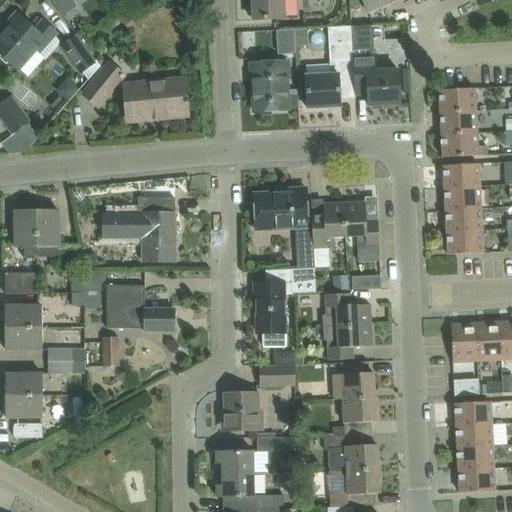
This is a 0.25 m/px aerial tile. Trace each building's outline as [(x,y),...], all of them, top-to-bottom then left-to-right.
[(56,0),(66,14),(77,6),(74,1),(74,0),(56,0)] [(285,19),(283,0),(251,0),(253,20),(285,19)] [(363,0),(368,12),(387,3),(385,0),(363,0)] [(128,11),(118,19),(125,27),(134,19),(128,11)] [(5,31),(0,36),(0,53),(1,55),(7,59),(9,61),(18,70),(19,69),(28,77),(45,57),(40,52),(53,38),(54,36),(56,34),(42,21),(34,30),(18,16),(5,31)] [(352,48),(353,55),(355,95),(368,95),(368,106),(400,104),(398,70),(378,71),(375,71),(373,26),(351,27),(352,48)] [(355,99),(355,95),(353,55),(352,48),(351,27),(328,28),(330,75),(306,76),(307,109),(340,107),(340,99),(355,99)] [(294,30),(295,59),(302,59),(301,40),(307,40),(307,29),(294,30)] [(83,71),(90,81),(105,64),(101,58),(94,62),(76,37),(62,47),(80,73),(83,71)] [(255,91),(252,91),(253,112),(288,110),(288,109),(298,109),(297,93),(287,94),(287,79),(289,79),(288,62),(254,64),(255,91)] [(90,82),(98,77),(83,94),(98,107),(124,77),(109,64),(107,67),(105,64),(90,81),(90,82)] [(66,78),(55,90),(67,102),(78,89),(66,78)] [(184,79),(124,85),(128,122),(187,116),(186,104),(188,104),(188,99),(186,99),(184,79)] [(475,89),(445,90),(439,91),(440,113),(476,111),(475,89)] [(0,116),(12,133),(28,122),(10,97),(0,104),(0,116)] [(440,113),(441,135),(477,134),(476,111),(440,113)] [(478,156),(478,155),(486,154),(486,147),(478,148),(477,134),(441,135),(442,158),(478,156)] [(479,164),(443,166),(444,188),(480,186),(479,164)] [(445,211),(481,209),(480,186),(444,188),(445,211)] [(280,190),(280,194),(254,195),(256,229),(308,227),(307,209),(306,189),(280,190)] [(132,239),(132,238),(143,238),(143,262),(175,262),(174,198),(138,198),(138,214),(114,214),(113,239),(132,239)] [(359,263),(360,263),(380,262),(378,221),(366,221),(365,202),(344,203),(346,238),(357,237),(359,263)] [(334,238),(346,238),(344,203),(323,204),(324,223),(312,224),(313,244),(314,250),(335,248),(334,238)] [(446,233),(482,231),(481,209),(445,211),(446,233)] [(24,247),(24,258),(37,258),(37,257),(38,257),(37,247),(37,211),(14,211),(14,248),(24,247)] [(59,247),(59,211),(37,211),(37,247),(59,247)] [(447,255),(483,253),(482,231),(446,233),(447,255)] [(313,269),(312,256),(297,257),(297,269),(313,269)] [(313,269),(297,269),(290,270),(292,294),(316,293),(315,269),(313,269)] [(37,273),(25,273),(5,273),(5,294),(37,294),(37,273)] [(381,276),(371,277),(372,290),(381,289),(381,276)] [(71,282),(71,294),(84,294),(84,282),(71,282)] [(284,346),(284,283),(254,284),(255,291),(256,291),(257,334),(264,333),(264,346),(284,346)] [(106,329),(143,329),(143,331),(174,332),(174,310),(145,310),(145,286),(107,286),(106,329)] [(85,306),(84,294),(71,294),(71,306),(85,306)] [(350,294),(330,295),(324,295),(325,316),(322,316),(323,328),(336,328),(371,326),(370,305),(351,306),(350,294)] [(25,306),(5,306),(5,328),(42,328),(42,306),(25,306)] [(511,321),(499,322),(501,360),(511,359),(511,321)] [(499,322),(475,324),(477,361),(501,360),(499,322)] [(475,324),(451,325),(453,363),(477,361),(475,324)] [(371,326),(336,328),(323,328),(324,341),(327,341),(328,361),(354,360),(353,348),(372,347),(371,326)] [(42,328),(5,328),(5,351),(42,350),(42,328)] [(104,367),(119,367),(118,337),(103,337),(104,367)] [(84,362),(84,350),(48,350),(48,362),(84,362)] [(303,353),(294,353),(295,366),(303,365),(303,353)] [(84,362),(48,362),(48,374),(84,374),(84,362)] [(375,398),(374,373),(369,373),(368,362),(348,363),(341,363),(342,399),(375,398)] [(261,386),(281,386),(295,385),(295,367),(281,367),(261,368),(261,386)] [(42,374),(6,374),(6,396),(42,396),(42,374)] [(478,378),(453,380),(454,396),(454,397),(478,396),(478,378)] [(257,416),(257,414),(257,394),(225,394),(226,430),(262,430),(262,415),(257,416)] [(42,396),(6,396),(6,418),(42,418),(42,396)] [(82,397),(72,397),(72,407),(82,407),(82,397)] [(372,434),(371,422),(376,422),(375,398),(342,399),(344,426),(344,435),(372,434)] [(456,426),(492,424),(490,402),(455,404),(456,426)] [(14,424),(14,438),(42,438),(42,424),(14,424)] [(456,426),(457,448),(493,446),(492,424),(456,426)] [(344,435),(344,426),(332,427),(333,435),(333,436),(344,435)] [(378,469),(377,445),(372,445),(372,434),(344,435),(333,436),(323,436),(324,450),(327,450),(328,472),(346,471),(378,469)] [(283,437),(257,437),(257,451),(267,451),(283,451),(283,438),(283,437)] [(307,438),(296,438),(296,452),(307,452),(307,438)] [(457,448),(458,471),(494,469),(493,446),(457,448)] [(257,451),(253,452),(216,452),(216,463),(222,463),(222,473),(253,473),(268,473),(267,451),(257,451)] [(378,469),(346,471),(347,494),(332,495),(333,508),(353,507),(375,505),(375,494),(379,494),(378,469)] [(495,491),(494,469),(458,471),(459,493),(495,491)] [(222,473),(223,486),(216,486),(217,497),(254,496),(253,473),(222,473)] [(284,494),(258,494),(258,508),(284,508),(284,494)]
